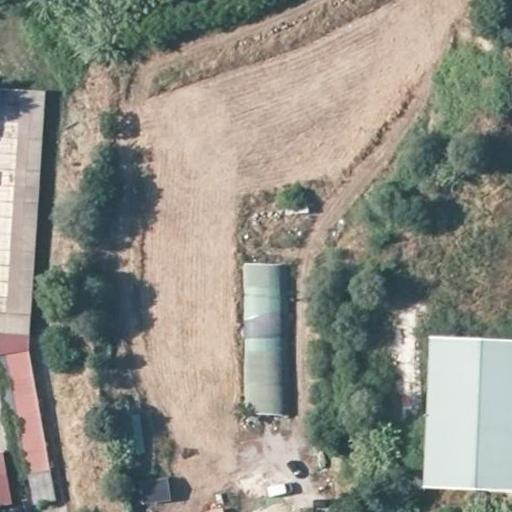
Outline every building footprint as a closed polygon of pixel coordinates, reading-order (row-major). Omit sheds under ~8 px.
[(0,328),(33,330),(43,88),(31,88),(21,311),(0,309),(0,328)] [(289,265),(243,265),(243,416),(290,417),(289,265)] [(511,350),(438,347),(430,494),(511,498),(511,350)] [(8,353),(35,507),(55,502),(28,349),(8,353)] [(0,482),(8,481),(0,433),(0,482)] [(0,511),(7,511),(23,510),(16,479),(8,481),(0,482),(0,511)] [(168,479),(143,482),(146,503),(170,500),(168,479)]
